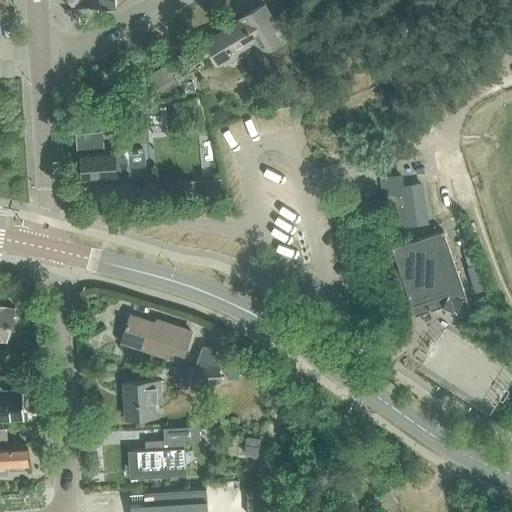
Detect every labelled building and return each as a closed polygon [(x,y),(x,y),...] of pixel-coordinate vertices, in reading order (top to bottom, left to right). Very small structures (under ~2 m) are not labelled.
[(87,0),(88,8),(114,7),(124,1),(124,0),(87,0)] [(265,4),(255,10),(239,18),(241,21),(204,41),(217,64),(233,61),(230,55),(253,43),(260,56),(281,44),(274,31),(278,29),(265,4)] [(150,73),(158,88),(174,79),(173,77),(179,73),(175,66),(168,69),(166,65),(150,73)] [(77,135),(80,181),(129,177),(128,151),(102,152),(101,133),(77,135)] [(377,177),(385,229),(427,223),(421,182),(403,185),(401,174),(377,177)] [(220,181),(170,185),(171,202),(221,198),(220,181)] [(465,296),(442,230),(390,248),(414,316),(442,306),(455,312),(461,299),(465,296)] [(0,350),(5,352),(8,339),(6,339),(15,307),(0,303),(0,350)] [(129,314),(120,341),(168,357),(170,350),(182,354),(189,331),(171,325),(170,328),(129,314)] [(201,345),(194,365),(217,363),(216,344),(201,345)] [(185,367),(186,383),(219,383),(219,373),(218,365),(185,367)] [(237,366),(227,366),(228,377),(238,377),(237,366)] [(123,382),(125,418),(153,417),(152,401),(160,401),(159,380),(123,382)] [(0,385),(0,421),(24,420),(22,387),(3,388),(0,385)] [(145,449),(127,450),(129,478),(186,475),(184,440),(200,439),(199,426),(163,428),(164,440),(144,441),(145,449)] [(0,474),(7,474),(7,467),(27,466),(27,442),(6,443),(6,427),(0,427),(0,474)] [(246,437),(245,455),(254,455),(256,450),(258,443),(259,438),(246,437)] [(145,504),(131,505),(131,511),(207,511),(206,489),(144,493),(145,504)] [(401,511),(396,501),(390,489),(375,498),(380,509),(375,511),(401,511)] [(262,511),(260,490),(245,491),(246,511),(262,511)]
